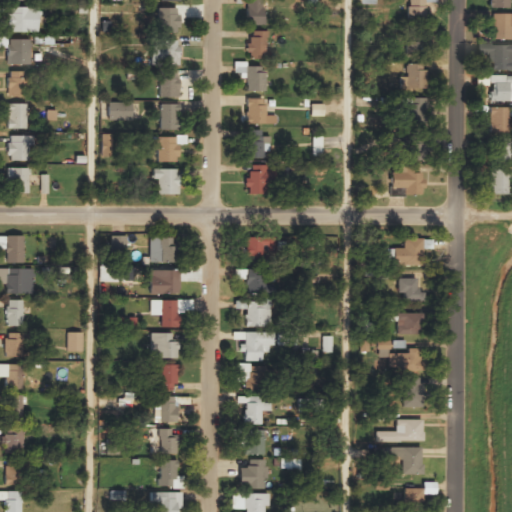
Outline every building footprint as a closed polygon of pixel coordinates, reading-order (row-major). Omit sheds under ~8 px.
[(262,25),(262,0),(246,0),(246,24),(262,25)] [(407,0),(407,23),(425,23),(424,2),(434,2),(434,0),(407,0)] [(509,8),(509,0),(489,0),(489,7),(509,8)] [(37,7),(9,7),(8,32),(37,32),(37,7)] [(178,8),(157,7),(157,32),(178,33),(178,8)] [(511,38),(511,13),(494,13),(493,39),(511,38)] [(248,58),(265,58),(266,31),(249,30),(248,58)] [(424,54),(425,30),(407,30),(406,53),(424,54)] [(29,64),(29,39),(7,39),(6,64),(29,64)] [(179,40),(150,40),(150,64),(178,65),(179,40)] [(492,70),(511,69),(511,44),(486,45),(487,61),(492,61),(492,70)] [(263,91),(264,66),(245,66),(245,62),(234,62),(233,75),(246,75),(245,91),(263,91)] [(424,63),(405,64),(405,77),(398,77),(399,89),(424,88),(424,63)] [(26,71),(7,71),(7,96),(26,96),(26,71)] [(159,97),(178,97),(178,72),(159,72),(159,97)] [(491,100),(511,100),(511,75),(491,75),(491,100)] [(426,98),(391,97),(390,122),(425,123),(426,98)] [(264,99),(246,98),(245,123),(275,124),(275,115),(263,115),(264,99)] [(131,102),(107,102),(107,120),(131,120),(131,102)] [(25,104),(6,103),(6,128),(25,129),(25,104)] [(159,129),(179,130),(179,104),(160,104),(159,129)] [(323,104),(310,104),(310,116),(323,116),(323,104)] [(508,132),(509,107),(490,107),(489,132),(508,132)] [(260,130),(245,129),(245,157),(267,158),(267,136),(260,136),(260,130)] [(423,132),(406,132),(405,160),(424,160),(424,151),(430,151),(431,144),(423,143),(423,132)] [(111,134),(100,134),(100,156),(110,156),(111,134)] [(27,161),(28,145),(32,145),(32,136),(8,135),(7,160),(27,161)] [(177,161),(177,144),(182,144),(182,136),(149,137),(149,149),(156,149),(156,162),(177,161)] [(502,144),(489,145),(490,163),(510,163),(509,147),(511,147),(511,137),(502,138),(502,144)] [(265,194),(265,187),(273,186),(272,169),(266,170),(266,165),(249,165),(250,178),(246,178),(246,194),(265,194)] [(403,188),(403,194),(422,194),(422,178),(418,178),(419,166),(399,166),(399,172),(390,171),(390,187),(403,188)] [(28,168),(7,167),(5,193),(26,194),(28,168)] [(177,194),(178,169),(152,169),(152,178),(157,178),(156,194),(177,194)] [(508,194),(508,169),(491,169),(491,194),(508,194)] [(126,252),(126,236),(110,235),(109,252),(126,252)] [(274,251),(274,236),(244,237),(244,258),(261,258),(261,246),(265,246),(265,251),(274,251)] [(319,237),(307,236),(307,244),(318,245),(319,237)] [(149,237),(148,262),(177,262),(177,245),(171,245),(171,238),(149,237)] [(402,248),(386,248),(385,263),(422,264),(422,239),(402,238),(402,248)] [(124,265),(98,265),(99,282),(124,282),(124,265)] [(5,294),(32,293),(31,268),(0,268),(0,283),(4,283),(5,294)] [(264,269),(237,268),(237,278),(245,278),(245,293),(273,294),(273,284),(264,284),(264,269)] [(149,294),(179,294),(179,269),(149,269),(149,294)] [(423,301),(423,292),(416,292),(416,278),(396,278),(396,293),(402,293),(403,301),(423,301)] [(22,326),(21,300),(5,300),(6,326),(22,326)] [(192,300),(149,300),(149,315),(160,315),(160,327),(178,327),(178,311),(192,311),(192,300)] [(269,326),(269,300),(234,301),(234,309),(244,308),(245,326),(269,326)] [(396,334),(422,334),(423,313),(396,313),(396,334)] [(276,344),(294,345),(295,330),(276,329),(276,344)] [(271,331),(232,332),(232,341),(241,341),(241,361),(261,360),(261,346),(264,346),(264,351),(271,351),(271,331)] [(21,356),(21,343),(29,343),(29,332),(5,332),(4,356),(21,356)] [(66,332),(66,352),(82,351),(82,332),(66,332)] [(176,358),(176,341),(171,341),(170,333),(150,333),(150,358),(176,358)] [(331,336),(321,336),(322,352),(332,352),(331,336)] [(422,369),(422,358),(416,358),(416,348),(407,348),(407,353),(389,353),(389,341),(376,340),(376,356),(387,356),(387,369),(422,369)] [(0,363),(0,376),(5,376),(5,389),(21,389),(21,364),(0,363)] [(175,364),(159,364),(159,390),(175,390),(175,364)] [(265,365),(236,364),(235,381),(244,382),(244,388),(264,389),(265,365)] [(315,375),(315,367),(303,366),(302,375),(315,375)] [(421,407),(421,378),(403,377),(402,406),(421,407)] [(22,395),(6,394),(6,420),(21,420),(22,395)] [(175,422),(175,396),(158,396),(159,422),(175,422)] [(260,423),(260,411),(270,411),(270,403),(262,403),(262,396),(238,396),(238,402),(244,402),(244,423),(260,423)] [(421,420),(395,419),(395,431),(375,431),(375,441),(421,441),(421,420)] [(1,453),(21,453),(22,427),(6,426),(6,436),(2,435),(1,453)] [(159,454),(177,454),(178,428),(159,428),(159,454)] [(263,455),(263,429),(244,429),(243,454),(263,455)] [(421,447),(390,447),(391,454),(400,454),(401,474),(421,474),(421,447)] [(183,476),(176,476),(176,460),(159,459),(158,486),(183,487),(183,476)] [(263,488),(263,479),(266,479),(265,459),(248,459),(249,467),(239,467),(239,488),(263,488)] [(300,459),(280,459),(279,469),(299,470),(300,459)] [(3,485),(20,485),(21,461),(4,460),(3,485)] [(403,488),(403,510),(419,510),(419,494),(435,494),(435,482),(423,482),(423,488),(403,488)] [(4,511),(20,511),(20,492),(0,491),(0,499),(4,500),(4,511)] [(159,511),(176,511),(176,508),(181,508),(181,492),(149,492),(149,503),(160,503),(159,511)] [(267,494),(231,493),(231,509),(245,509),(244,511),(263,511),(263,505),(267,505),(267,494)]
